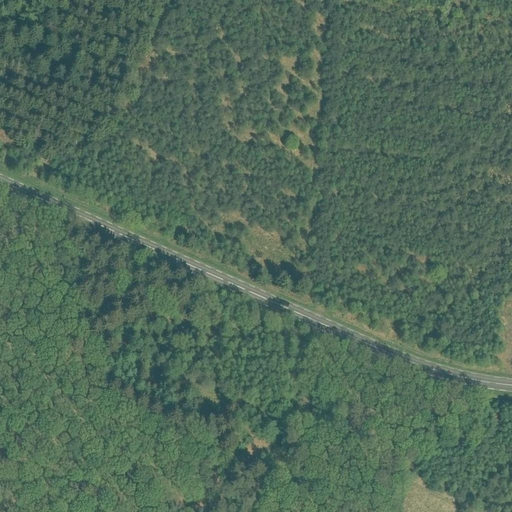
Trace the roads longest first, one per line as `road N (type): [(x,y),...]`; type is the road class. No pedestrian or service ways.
road 1 (primary): [(511,386),(406,361),(0,182)]
road 2 (track): [(321,324),(260,511)]
